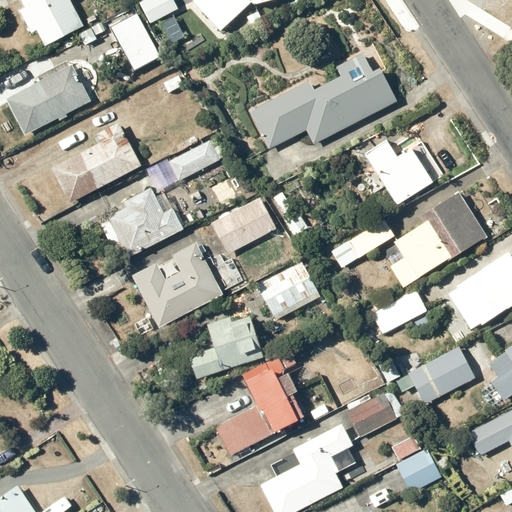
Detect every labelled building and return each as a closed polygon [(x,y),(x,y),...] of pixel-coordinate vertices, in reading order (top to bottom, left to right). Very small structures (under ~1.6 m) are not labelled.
[(82,26),(69,2),(72,0),(21,0),(26,8),(20,11),(32,34),(37,31),(45,46),(81,28),(83,27),(82,26)] [(179,9),(174,0),(143,0),(140,2),(151,23),(179,9)] [(246,8),(238,0),(194,0),(192,2),(220,32),(246,8)] [(249,0),(254,9),(271,0),(249,0)] [(161,57),(136,10),(108,25),(133,72),(161,57)] [(174,18),(161,26),(172,43),(185,36),(174,18)] [(314,90),(308,79),(249,109),(269,149),(307,130),(314,144),(398,101),(370,47),(332,67),(338,78),(314,90)] [(37,76),(40,83),(6,100),(24,136),(90,103),(72,67),(71,67),(67,61),(37,76)] [(96,135),(100,144),(51,168),(69,204),(141,167),(119,123),(96,135)] [(219,162),(207,139),(147,169),(158,192),(219,162)] [(398,157),(387,140),(365,154),(397,206),(444,176),(423,141),(398,157)] [(234,175),(209,187),(216,202),(242,190),(234,175)] [(109,221),(101,226),(119,262),(183,230),(164,193),(154,199),(149,191),(128,201),(130,206),(107,218),(109,221)] [(404,289),(452,257),(485,234),(458,194),(425,216),(428,221),(395,243),(401,252),(389,259),(392,264),(389,266),(404,289)] [(277,229),(261,197),(211,222),(227,254),(277,229)] [(397,237),(387,219),(331,251),(341,269),(397,237)] [(168,279),(160,264),(132,279),(159,328),(223,294),(197,245),(173,257),(181,272),(168,279)] [(511,305),(511,267),(505,256),(448,293),(473,331),(511,305)] [(320,296),(303,262),(257,284),(274,319),(320,296)] [(428,312),(417,290),(372,313),(383,335),(428,312)] [(263,359),(250,315),(207,328),(214,350),(189,358),(195,380),(233,368),(263,359)] [(511,397),(511,346),(503,353),(488,363),(498,377),(489,383),(504,404),(511,397)] [(475,378),(459,349),(409,376),(424,404),(475,378)] [(230,457),(274,434),(300,420),(276,374),(298,363),(291,351),(270,362),(242,377),(259,409),(217,431),(230,457)] [(396,418),(385,395),(348,413),(360,436),(396,418)] [(511,410),(467,432),(479,456),(510,441),(511,445),(511,410)] [(361,460),(343,425),(293,451),(301,465),(260,487),(273,511),(293,511),(342,486),(335,473),(361,460)] [(416,451),(409,437),(391,445),(398,460),(416,451)] [(442,477),(429,449),(397,464),(410,492),(442,477)] [(36,511),(19,486),(0,499),(0,511),(36,511)] [(511,489),(501,494),(507,506),(511,503),(511,489)]
